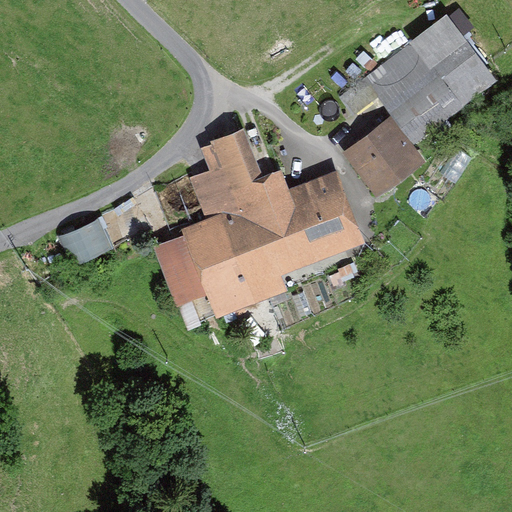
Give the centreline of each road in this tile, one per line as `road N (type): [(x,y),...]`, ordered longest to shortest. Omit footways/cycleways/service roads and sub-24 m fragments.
road 1 (unclassified): [(203,81),(197,120),(157,163),(0,244)]
road 2 (unclassified): [(203,81),(273,114),(358,204)]
